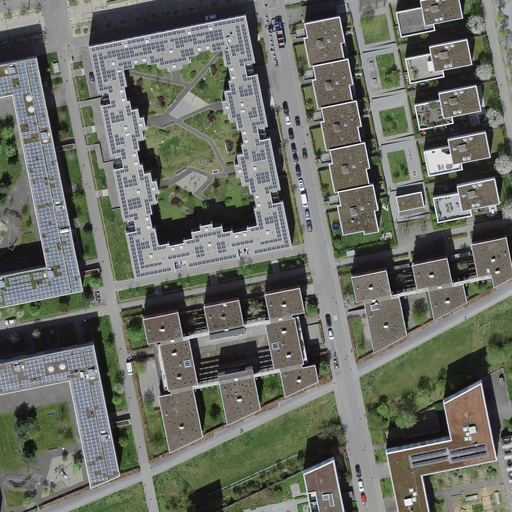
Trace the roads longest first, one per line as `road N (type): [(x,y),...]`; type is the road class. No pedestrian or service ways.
road 1 (residential): [(372,511),(272,3)]
road 2 (motorway): [(511,295),(72,511)]
road 3 (motorway): [(159,511),(511,337)]
road 4 (residential): [(511,134),(485,0)]
